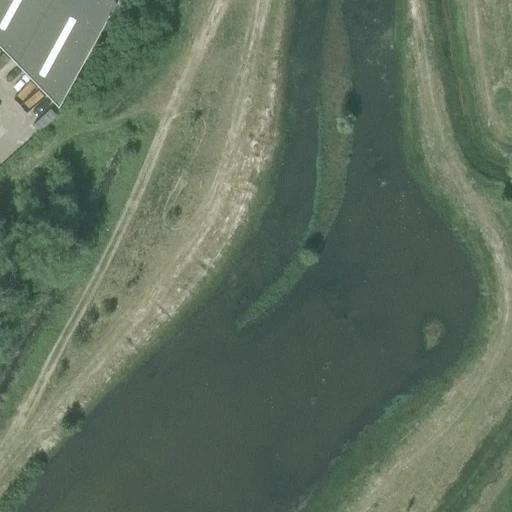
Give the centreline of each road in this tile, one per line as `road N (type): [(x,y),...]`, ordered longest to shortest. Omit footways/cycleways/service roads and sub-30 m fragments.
road 1 (track): [(212,0),(103,250),(0,437)]
road 2 (track): [(170,96),(33,166),(0,196)]
